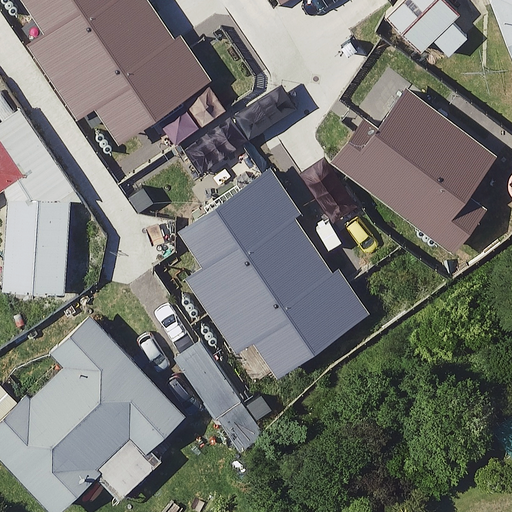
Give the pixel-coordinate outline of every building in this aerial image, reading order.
[(217,30),(196,0),(71,0),(42,20),(89,91),(169,37),(180,55),(217,30)] [(468,25),(445,0),(379,0),(377,3),(413,43),(426,31),(442,49),(468,25)] [(511,0),(487,0),(511,62),(511,0)] [(66,196),(75,190),(14,97),(0,106),(0,191),(3,196),(0,253),(0,284),(61,288),(66,196)] [(176,404),(87,303),(47,338),(58,351),(0,402),(0,448),(45,499),(88,462),(112,490),(155,452),(140,436),(176,404)]
